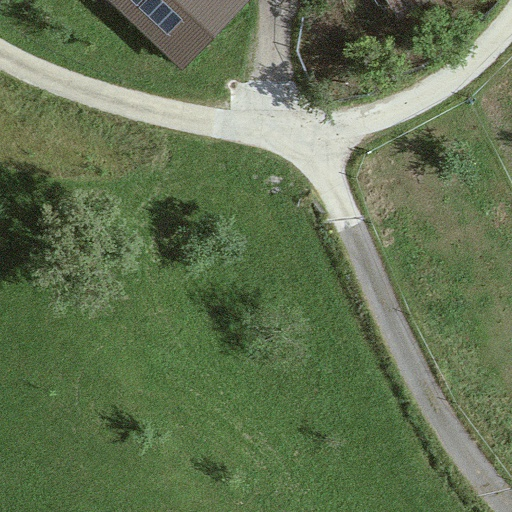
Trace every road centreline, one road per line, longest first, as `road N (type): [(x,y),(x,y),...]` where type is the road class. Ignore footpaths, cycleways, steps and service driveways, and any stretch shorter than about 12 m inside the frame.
road 1 (track): [(334,146),(344,207),(433,410),(508,511)]
road 2 (track): [(511,32),(491,66),(382,133),(334,146),(290,138)]
